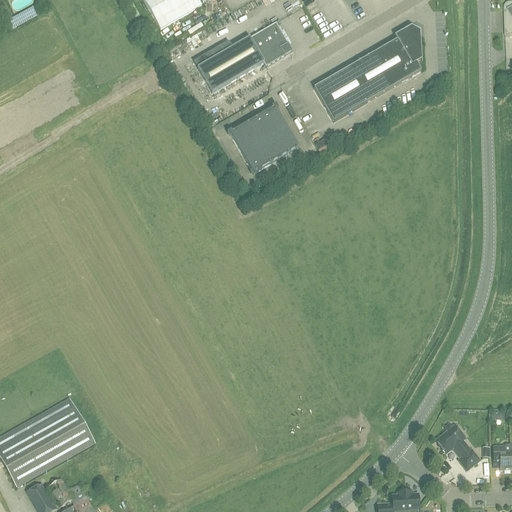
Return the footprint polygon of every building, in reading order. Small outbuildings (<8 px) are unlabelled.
[(197,0),(142,0),(160,31),(201,7),(197,0)] [(249,39),(197,70),(212,95),(264,64),(266,68),(292,52),(275,24),(249,39)] [(396,42),(314,90),(331,120),(333,123),(420,73),(416,64),(421,61),(421,62),(420,33),(411,28),(394,38),(396,42)] [(305,118),(313,114),(301,92),(293,96),(305,118)] [(271,108),(272,110),(232,134),(231,132),(226,134),(229,139),(230,138),(251,173),(249,174),(252,178),(256,176),(255,174),(298,149),(276,111),(278,110),(275,106),(271,108)] [(69,400),(0,438),(0,461),(15,490),(94,446),(69,400)] [(446,433),(435,442),(446,456),(452,451),(459,460),(457,462),(466,474),(481,462),(472,450),(471,451),(463,442),(465,441),(454,427),(453,428),(451,425),(448,425),(445,428),(445,431),(446,433)] [(499,472),(509,472),(509,446),(505,446),(504,447),(492,447),(493,470),(499,470),(499,472)] [(74,500),(68,492),(61,480),(46,489),(59,509),(63,507),(74,500)] [(74,500),(63,507),(66,511),(64,511),(94,511),(91,507),(94,505),(90,498),(86,491),(87,490),(83,483),(68,492),(74,500)] [(36,511),(54,511),(57,511),(41,485),(26,495),(36,511)] [(404,511),(417,511),(417,496),(412,496),(411,494),(404,495),(404,511)] [(385,505),(377,505),(376,511),(404,511),(404,495),(397,495),(397,497),(391,497),(392,508),(385,508),(385,505)]
